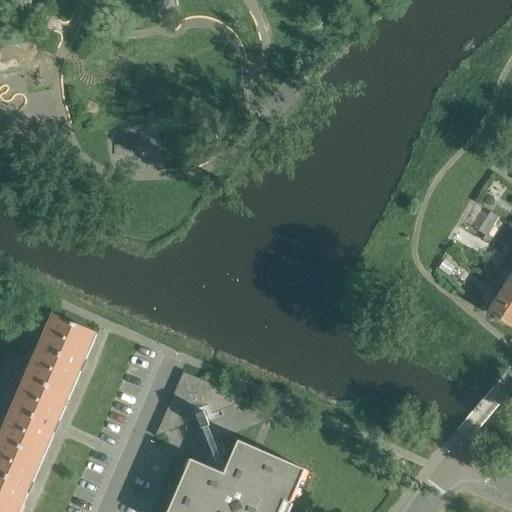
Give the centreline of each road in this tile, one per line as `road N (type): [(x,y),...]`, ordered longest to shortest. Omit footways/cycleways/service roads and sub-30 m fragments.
road 1 (residential): [(107,511),(168,363)]
road 2 (residential): [(511,480),(458,455),(419,511)]
